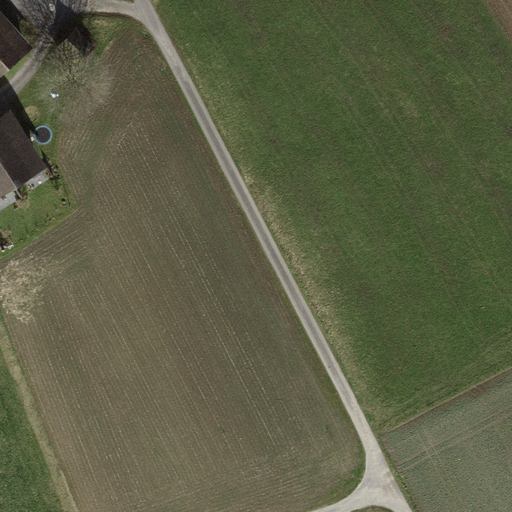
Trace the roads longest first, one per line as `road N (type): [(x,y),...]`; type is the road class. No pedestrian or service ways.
road 1 (track): [(390,489),(140,0)]
road 2 (track): [(82,511),(0,311)]
